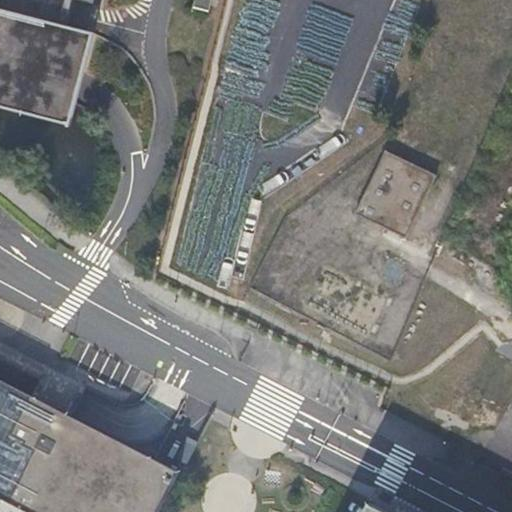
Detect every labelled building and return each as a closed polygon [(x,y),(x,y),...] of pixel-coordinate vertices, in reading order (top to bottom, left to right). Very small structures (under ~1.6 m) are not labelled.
[(0,0),(0,106),(69,124),(73,110),(83,71),(92,33),(66,26),(73,0),(0,0)] [(210,0),(194,0),(193,6),(208,10),(210,0)] [(436,174),(385,150),(355,213),(406,237),(436,174)] [(0,511),(155,511),(176,472),(181,464),(171,459),(168,464),(0,373),(0,511)] [(391,511),(373,502),(367,511),(391,511)]
